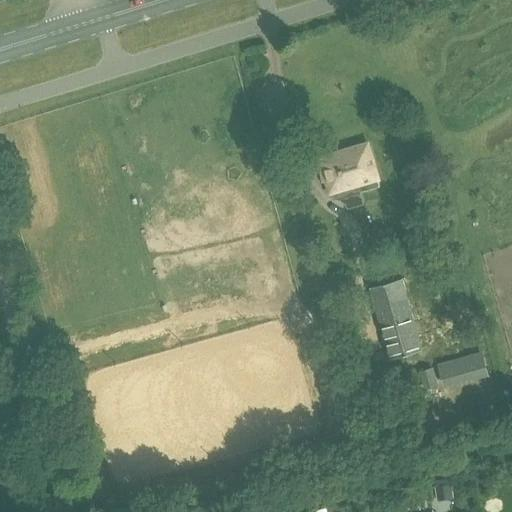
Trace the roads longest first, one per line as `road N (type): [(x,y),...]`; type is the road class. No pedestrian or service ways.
road 1 (unclassified): [(65,511),(0,275)]
road 2 (unclassified): [(116,71),(348,0)]
road 3 (unclassified): [(0,105),(116,71)]
